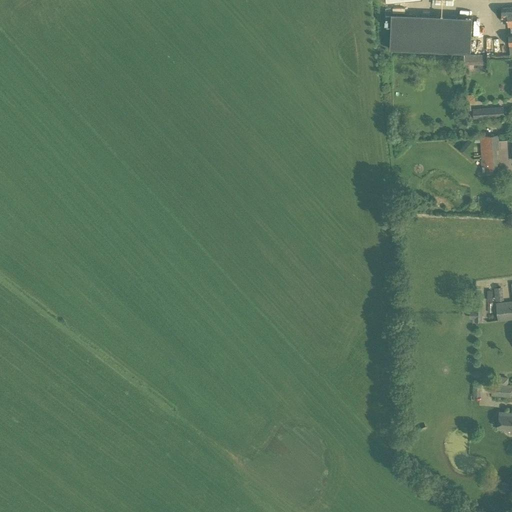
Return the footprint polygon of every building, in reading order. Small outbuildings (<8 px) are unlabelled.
[(509,25),(511,25),(511,6),(502,7),(502,18),(508,17),(509,25)] [(469,52),(470,31),(471,17),(392,13),(390,48),(469,52)] [(486,64),(486,55),(464,54),(464,64),(472,64),(471,70),(485,71),(485,64),(486,64)] [(467,102),(475,102),(475,97),(472,94),(466,95),(467,102)] [(473,109),(467,109),(467,118),(473,117),(473,118),(504,115),(503,106),(473,109)] [(497,166),(497,156),(499,155),(498,134),(480,135),(482,165),(483,172),(494,172),(493,166),(497,166)] [(495,299),(503,299),(502,286),(494,287),(495,299)] [(511,300),(496,302),(498,320),(511,318),(511,300)] [(482,322),(482,306),(475,306),(474,310),(470,311),(469,318),(474,318),(474,321),(482,322)] [(511,383),(507,383),(507,378),(497,377),(497,383),(492,382),(491,395),(511,397),(511,387),(511,383)] [(511,428),(511,413),(500,412),(499,428),(511,428)] [(420,432),(426,428),(423,423),(417,426),(420,432)]
